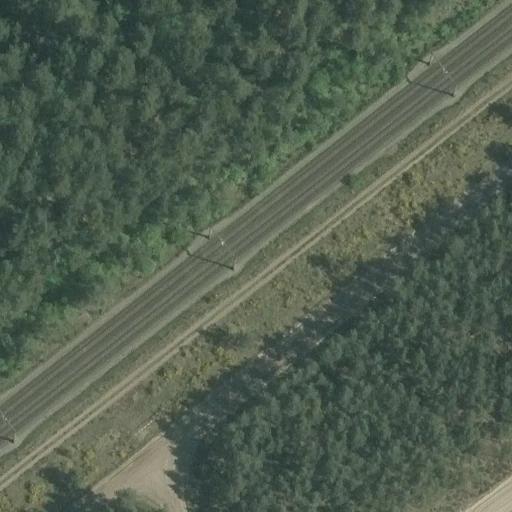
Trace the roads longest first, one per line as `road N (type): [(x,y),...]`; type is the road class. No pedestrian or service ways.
road 1 (track): [(0,484),(511,81)]
road 2 (track): [(81,511),(511,171)]
